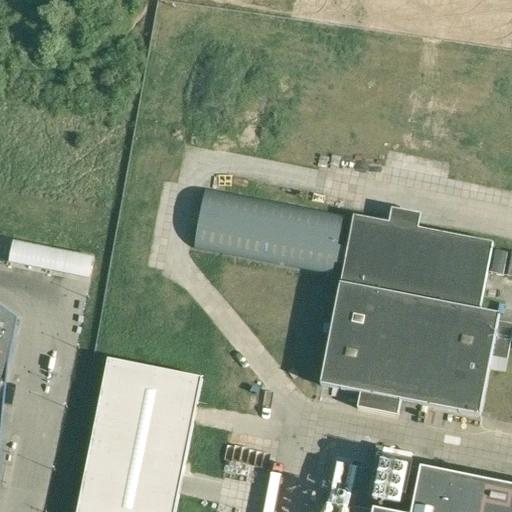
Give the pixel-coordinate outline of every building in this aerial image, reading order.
[(207,188),(195,243),(331,272),(343,217),(207,188)] [(321,402),(336,405),(339,389),(361,394),(358,410),(399,418),(402,402),(481,418),(483,413),(491,357),(510,361),(511,349),(511,325),(501,323),(502,318),(482,313),(496,245),(359,217),(321,402)] [(502,276),(507,253),(496,251),(491,274),(502,276)] [(90,261),(74,257),(71,273),(87,276),(90,261)] [(0,306),(0,380),(4,382),(17,319),(0,306)] [(175,511),(202,380),(108,361),(77,511),(175,511)] [(511,511),(511,489),(423,471),(414,511),(511,511)]
